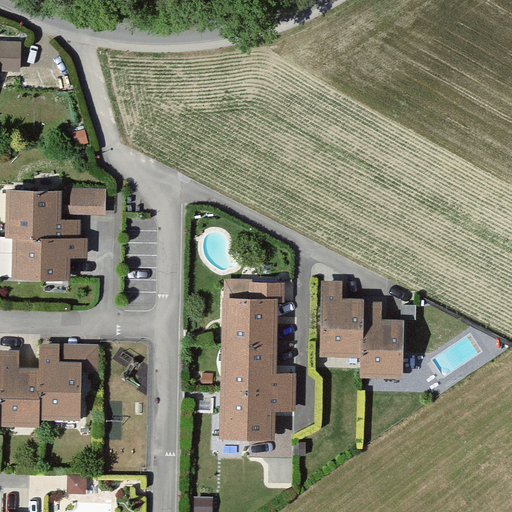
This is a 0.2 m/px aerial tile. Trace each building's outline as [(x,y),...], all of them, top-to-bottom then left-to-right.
[(0,69),(20,71),(22,41),(0,39),(0,69)] [(71,183),(69,211),(108,214),(110,186),(71,183)] [(61,188),(8,186),(6,235),(14,236),(12,276),(71,279),(72,255),(89,256),(90,235),(80,235),(81,219),(60,219),(61,188)] [(345,279),(322,279),(320,354),(363,355),(363,374),(406,376),(407,318),(382,318),(383,302),(366,301),(366,297),(345,296),(345,279)] [(280,296),(226,294),(221,435),(276,436),(277,409),(297,410),(298,371),(277,370),(280,296)] [(0,422),(40,424),(42,416),(82,417),(84,359),(62,359),(63,342),(40,342),(40,366),(21,365),(21,349),(0,348),(0,422)]
